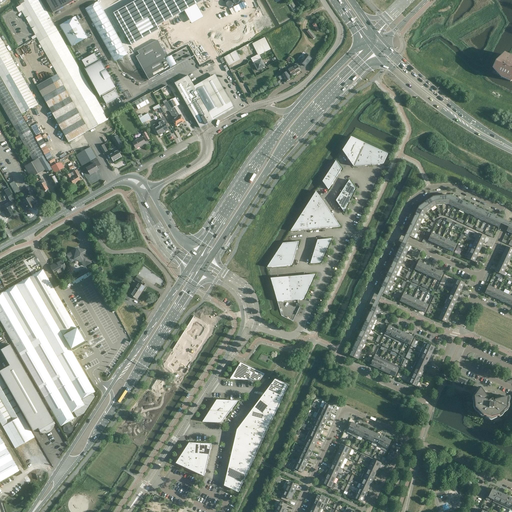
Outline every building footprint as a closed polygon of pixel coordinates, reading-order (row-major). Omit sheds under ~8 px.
[(22,0),(17,3),(19,6),(16,8),(19,12),(21,11),(32,30),(34,33),(57,74),(89,130),(108,120),(106,116),(52,21),(40,0),(22,0)] [(45,0),(53,13),(76,0),(45,0)] [(138,0),(115,13),(133,45),(161,29),(159,26),(204,0),(138,0)] [(97,3),(84,10),(114,62),(123,57),(127,55),(97,3)] [(72,46),(87,38),(75,17),(60,25),(72,46)] [(307,32),(313,39),(315,37),(309,30),(307,32)] [(0,37),(0,75),(22,114),(38,105),(0,37)] [(270,49),(265,38),(253,44),(258,55),(270,49)] [(166,52),(164,53),(157,40),(137,51),(139,55),(136,57),(145,74),(149,80),(159,74),(160,75),(171,69),(167,62),(165,59),(169,56),(166,52)] [(239,60),(235,52),(225,58),(229,66),(239,60)] [(86,67),(87,69),(85,70),(100,96),(102,95),(103,97),(102,97),(106,104),(119,97),(115,90),(114,90),(113,89),(115,87),(101,61),(99,62),(98,61),(98,60),(94,54),(82,61),(86,67)] [(312,59),(306,54),(302,59),(300,58),(298,60),(305,66),(312,59)] [(511,58),(511,57),(505,55),(496,63),(493,68),(498,70),(496,73),(497,74),(497,73),(502,75),(501,78),(501,77),(511,82),(511,80),(511,58)] [(265,67),(261,60),(254,63),(258,70),(265,67)] [(287,67),(291,75),(292,76),(296,74),(293,67),(289,69),(288,66),(287,67)] [(291,75),(287,67),(284,68),(287,73),(278,77),(280,80),(284,78),(286,82),(291,79),(289,76),(291,75)] [(215,73),(194,86),(201,98),(198,100),(210,122),(235,108),(215,73)] [(68,142),(82,134),(89,130),(57,74),(37,86),(68,142)] [(0,102),(33,162),(44,156),(44,155),(0,77),(0,102)] [(194,86),(189,78),(186,80),(184,81),(183,79),(180,80),(176,83),(175,83),(200,128),(201,127),(205,125),(207,124),(208,123),(210,122),(198,100),(201,98),(194,86)] [(138,108),(148,102),(144,95),(134,102),(138,108)] [(172,109),(174,107),(179,105),(175,98),(168,102),(172,109)] [(164,104),(165,106),(162,107),(164,112),(165,112),(168,110),(168,111),(169,110),(172,109),(168,102),(165,104),(164,104)] [(172,109),(180,124),(185,121),(181,115),(179,116),(178,115),(179,115),(174,107),(172,109)] [(174,119),(172,120),(176,126),(180,124),(172,109),(169,110),(173,117),(174,119)] [(142,124),(151,119),(148,113),(139,118),(142,124)] [(169,130),(166,125),(168,124),(164,117),(159,120),(161,123),(159,124),(164,133),(166,132),(168,131),(168,130),(169,130)] [(164,133),(159,124),(161,123),(159,120),(154,123),(155,125),(154,126),(155,129),(159,136),(160,135),(160,136),(163,135),(162,134),(164,133)] [(117,136),(120,134),(117,130),(115,132),(114,132),(109,135),(111,139),(112,139),(118,149),(123,146),(117,136)] [(142,137),(138,139),(132,143),(136,149),(145,143),(142,137)] [(354,167),(383,164),(388,154),(351,137),(342,151),(354,167)] [(52,156),(59,153),(53,142),(46,145),(52,156)] [(99,147),(103,154),(108,151),(104,144),(99,147)] [(76,156),(82,166),(90,162),(91,163),(92,165),(86,169),(88,172),(88,173),(89,173),(90,175),(98,170),(97,168),(100,166),(97,159),(90,147),(76,156)] [(110,155),(114,162),(121,157),(115,147),(111,150),(113,153),(110,155)] [(24,167),(30,176),(31,179),(45,170),(47,173),(52,170),(44,156),(33,162),(24,167)] [(64,168),(60,162),(60,161),(51,167),(55,173),(64,168)] [(328,190),(330,187),(342,169),(335,161),(323,182),(328,190)] [(71,181),(73,185),(80,180),(78,176),(80,175),(77,170),(66,176),(69,182),(71,181)] [(49,183),(50,183),(51,182),(54,186),(59,183),(54,176),(52,174),(46,177),(49,183)] [(39,186),(40,186),(44,192),(48,189),(42,179),(37,183),(39,186)] [(10,182),(14,193),(19,191),(16,180),(10,182)] [(344,212),(355,188),(349,180),(336,201),(344,212)] [(316,192),(291,231),(340,227),(316,192)] [(32,204),(33,203),(34,203),(30,197),(29,195),(24,198),(24,199),(21,201),(23,205),(24,205),(25,207),(24,207),(27,211),(34,206),(32,204)] [(442,205),(442,196),(433,197),(436,205),(442,205)] [(449,204),(450,196),(442,196),(442,205),(449,204)] [(458,199),(450,196),(449,204),(455,207),(458,199)] [(436,205),(433,197),(426,202),(431,209),(436,205)] [(459,209),(463,202),(458,199),(455,207),(459,209)] [(13,215),(11,210),(14,209),(10,201),(1,206),(7,218),(8,217),(9,218),(11,217),(11,216),(13,215)] [(431,209),(426,202),(419,207),(426,213),(431,209)] [(464,211),(468,204),(463,202),(459,209),(464,211)] [(469,214),(473,206),(468,204),(464,211),(469,214)] [(474,216),(478,208),(473,206),(469,214),(474,216)] [(423,218),(426,213),(419,207),(415,215),(423,218)] [(479,218),(483,211),(478,208),(474,216),(479,218)] [(484,221),(488,213),(483,211),(479,218),(484,221)] [(489,223),(492,215),(488,213),(484,221),(489,223)] [(421,223),(423,218),(415,215),(413,220),(421,223)] [(494,225),(497,218),(492,215),(489,223),(494,225)] [(507,222),(502,220),(497,218),(494,225),(499,227),(501,224),(505,226),(507,222)] [(418,228),(421,223),(413,220),(411,225),(418,228)] [(416,233),(418,228),(411,225),(408,230),(416,233)] [(414,238),(416,233),(408,230),(405,238),(408,239),(410,236),(414,238)] [(433,243),(437,235),(432,233),(428,240),(433,243)] [(478,234),(476,239),(484,242),(486,237),(478,234)] [(438,245),(442,237),(437,235),(433,243),(438,245)] [(443,247),(447,240),(442,237),(438,245),(443,247)] [(405,238),(402,242),(400,248),(408,251),(410,246),(406,244),(408,239),(405,238)] [(331,239),(318,240),(310,264),(320,263),(331,239)] [(481,247),(484,242),(476,239),(474,243),(481,247)] [(448,250),(452,242),(447,240),(443,247),(448,250)] [(283,243),(267,267),(292,265),(298,246),(299,242),(283,243)] [(457,244),(452,242),(448,250),(453,252),(457,244)] [(479,252),(481,247),(474,243),(471,248),(479,252)] [(405,256),(408,251),(400,248),(398,252),(405,256)] [(477,257),(479,252),(471,248),(469,253),(477,257)] [(71,262),(74,260),(74,259),(81,261),(81,262),(84,266),(90,262),(85,254),(84,253),(85,251),(77,249),(76,251),(75,251),(67,255),(71,262)] [(403,261),(405,256),(398,252),(396,257),(403,261)] [(510,260),(511,255),(504,252),(502,257),(510,260)] [(474,262),(477,257),(469,253),(467,258),(474,262)] [(401,266),(403,261),(396,257),(393,262),(401,266)] [(507,265),(510,260),(502,257),(500,261),(507,265)] [(57,272),(58,274),(67,269),(61,260),(60,260),(56,262),(56,263),(50,266),(51,268),(54,274),(57,272)] [(505,270),(507,265),(500,261),(497,266),(505,270)] [(398,271),(401,266),(393,262),(391,267),(398,271)] [(420,272),(423,264),(418,262),(415,269),(420,272)] [(425,274),(428,266),(423,264),(420,272),(425,274)] [(430,276),(433,269),(428,266),(425,274),(430,276)] [(503,275),(505,270),(497,266),(495,271),(503,275)] [(101,267),(100,268),(95,270),(95,271),(98,276),(104,273),(101,267)] [(396,276),(398,271),(391,267),(389,272),(396,276)] [(0,321),(52,412),(58,422),(61,426),(74,419),(71,413),(85,405),(82,400),(95,392),(89,382),(87,378),(70,349),(84,341),(43,269),(0,293),(0,321)] [(435,278),(438,271),(433,269),(430,276),(435,278)] [(443,273),(438,271),(435,278),(440,281),(443,273)] [(394,281),(396,276),(389,272),(386,277),(394,281)] [(303,300),(315,275),(271,278),(276,302),(278,302),(303,300)] [(392,285),(394,281),(386,277),(384,282),(392,285)] [(462,288),(465,283),(457,280),(455,285),(462,288)] [(389,290),(392,285),(384,282),(382,287),(389,290)] [(146,285),(144,283),(142,285),(138,283),(134,289),(136,291),(137,290),(142,293),(145,287),(146,285)] [(460,293),(462,288),(455,285),(452,289),(460,293)] [(490,296),(493,288),(488,286),(485,293),(490,296)] [(387,295),(389,290),(382,287),(376,299),(380,301),(383,294),(387,295)] [(495,298),(498,290),(493,288),(490,296),(495,298)] [(130,295),(137,300),(142,293),(137,290),(136,291),(134,289),(130,295)] [(458,298),(460,293),(452,289),(450,294),(458,298)] [(500,300),(503,292),(498,290),(495,298),(500,300)] [(505,302),(508,295),(503,292),(500,300),(505,302)] [(405,304),(409,296),(404,293),(400,301),(405,304)] [(455,303),(458,298),(450,294),(448,299),(455,303)] [(410,306),(414,298),(409,296),(405,304),(410,306)] [(415,308),(418,300),(414,298),(410,306),(415,308)] [(376,299),(373,306),(370,311),(378,315),(380,310),(376,308),(380,301),(376,299)] [(453,308),(455,303),(448,299),(445,304),(453,308)] [(420,310),(423,303),(418,300),(415,308),(420,310)] [(425,313),(428,305),(423,303),(420,310),(425,313)] [(451,313),(453,308),(445,304),(443,309),(451,313)] [(449,318),(451,313),(443,309),(441,314),(449,318)] [(376,320),(378,315),(370,311),(368,316),(376,320)] [(446,323),(449,318),(441,314),(438,319),(446,323)] [(373,325),(376,320),(368,316),(366,321),(373,325)] [(371,330),(373,325),(366,321),(364,326),(371,330)] [(369,334),(371,330),(364,326),(361,331),(369,334)] [(389,338),(394,328),(389,326),(384,336),(389,338)] [(394,340),(399,330),(394,328),(389,338),(394,340)] [(400,340),(403,333),(399,330),(394,340),(399,342),(400,340)] [(367,339),(369,334),(361,331),(359,336),(367,339)] [(405,342),(408,335),(403,333),(400,340),(405,342)] [(413,337),(408,335),(405,342),(410,345),(413,337)] [(364,344),(367,339),(359,336),(357,341),(364,344)] [(362,349),(364,344),(357,341),(354,346),(362,349)] [(427,344),(425,349),(432,352),(435,347),(427,344)] [(0,349),(0,350),(9,366),(0,370),(0,374),(32,432),(37,429),(40,432),(41,431),(43,433),(45,432),(46,433),(51,430),(52,428),(54,427),(53,425),(55,424),(9,345),(0,349)] [(360,354),(362,349),(354,346),(352,351),(360,354)] [(432,352),(425,349),(422,348),(420,352),(430,357),(432,352)] [(357,359),(360,354),(352,351),(350,356),(357,359)] [(428,362),(430,357),(420,352),(418,357),(420,358),(428,362)] [(375,367),(380,358),(375,355),(370,365),(375,367)] [(380,370),(385,360),(380,358),(375,367),(380,370)] [(426,367),(428,362),(420,358),(418,363),(426,367)] [(385,372),(390,362),(385,360),(380,370),(385,372)] [(390,374),(395,364),(390,362),(385,372),(390,374)] [(423,372),(426,367),(418,363),(416,362),(413,367),(423,372)] [(260,381),(265,374),(240,363),(230,379),(260,381)] [(400,367),(395,364),(390,374),(395,377),(400,367)] [(421,377),(423,372),(413,367),(411,372),(413,373),(421,377)] [(419,382),(421,377),(413,373),(411,378),(419,382)] [(35,437),(0,377),(0,422),(15,449),(35,437)] [(416,387),(419,382),(411,378),(409,377),(406,382),(416,387)] [(286,384),(276,379),(272,384),(269,387),(270,387),(244,422),(243,421),(237,430),(225,481),(226,481),(225,486),(236,491),(236,492),(238,492),(288,385),(286,384)] [(480,388),(478,392),(477,391),(474,394),(474,395),(473,397),(474,397),(475,402),(474,402),(473,405),(473,407),(474,409),(475,408),(478,411),(478,412),(480,415),(481,416),(482,417),(483,416),(486,417),(486,418),(491,420),(497,418),(496,417),(499,416),(500,417),(501,416),(503,415),(505,412),(504,411),(507,408),(508,409),(509,407),(509,405),(509,402),(508,401),(508,397),(495,400),(493,396),(489,399),(481,388),(480,388)] [(217,423),(221,423),(223,420),(238,401),(217,400),(202,422),(217,423)] [(326,402),(323,408),(322,409),(330,413),(333,407),(329,405),(330,404),(326,402)] [(329,417),(330,413),(322,409),(323,408),(320,407),(319,409),(320,409),(318,413),(328,418),(330,419),(331,417),(329,417)] [(330,419),(328,418),(318,413),(316,418),(315,418),(314,420),(317,421),(317,420),(325,424),(327,420),(329,421),(330,419)] [(323,429),(325,424),(317,420),(317,421),(315,425),(323,429)] [(352,435),(357,424),(352,422),(347,433),(352,435)] [(73,425),(66,424),(65,432),(72,433),(73,425)] [(358,435),(362,427),(357,424),(352,435),(357,437),(358,435)] [(320,435),(323,429),(315,425),(313,430),(310,429),(309,431),(312,432),(312,431),(320,435)] [(363,437),(367,429),(362,427),(358,435),(363,437)] [(368,439),(371,431),(367,429),(363,437),(368,439)] [(318,440),(320,435),(312,431),(312,432),(309,431),(307,435),(318,440)] [(373,442),(376,434),(371,431),(368,439),(373,442)] [(377,444),(381,436),(376,434),(373,442),(377,444)] [(315,445),(318,440),(307,435),(305,440),(305,439),(304,442),(307,443),(307,442),(315,445)] [(382,446),(386,438),(381,436),(377,444),(376,447),(381,449),(382,446)] [(0,481),(19,471),(0,437),(0,481)] [(391,441),(386,438),(382,446),(387,449),(391,441)] [(313,451),(315,445),(307,442),(307,443),(305,447),(313,451)] [(189,443),(185,449),(176,463),(204,477),(212,444),(191,443),(189,443)] [(341,444),(339,450),(347,453),(349,454),(352,449),(341,444)] [(310,456),(313,451),(305,447),(303,451),(300,450),(299,452),(302,454),(302,453),(310,456)] [(349,454),(347,453),(339,450),(337,454),(345,458),(347,459),(349,454)] [(308,462),(310,456),(302,453),(302,454),(300,458),(308,462)] [(343,463),(345,458),(337,454),(334,459),(343,463)] [(305,467),(308,462),(300,458),(298,462),(295,461),(294,463),(295,464),(297,464),(297,463),(305,467)] [(368,463),(370,464),(378,468),(381,463),(370,458),(368,463)] [(340,468),(343,463),(334,459),(332,464),(340,468)] [(303,473),(305,467),(297,463),(297,464),(295,464),(292,470),(298,472),(298,471),(303,473)] [(338,473),(340,468),(332,464),(330,469),(338,473)] [(376,473),(378,468),(370,464),(368,469),(376,473)] [(336,478),(338,473),(330,469),(328,474),(336,478)] [(374,478),(376,473),(368,469),(366,474),(374,478)] [(333,483),(336,478),(328,474),(325,479),(333,483)] [(372,483),(374,478),(366,474),(363,479),(372,483)] [(331,488),(333,483),(325,479),(323,484),(331,488)] [(369,488),(372,483),(363,479),(361,484),(369,488)] [(289,482),(285,490),(293,494),(296,488),(295,488),(297,485),(289,482)] [(367,492),(369,488),(361,484),(359,489),(367,492)] [(365,497),(367,492),(359,489),(357,494),(365,497)] [(494,500),(498,491),(492,489),(490,494),(488,493),(485,499),(491,502),(492,499),(494,500)] [(291,500),(293,494),(285,490),(281,499),(288,502),(290,499),(291,500)] [(498,505),(503,494),(498,491),(494,500),(493,502),(498,505)] [(362,502),(365,497),(357,494),(354,492),(352,498),(362,502)] [(504,507),(509,496),(503,494),(498,505),(504,507)] [(316,500),(326,505),(327,505),(329,499),(321,495),(321,496),(318,495),(316,500)] [(326,505),(316,500),(313,505),(322,509),(324,510),(326,505)] [(280,502),(276,510),(279,511),(284,511),(287,508),(286,508),(287,505),(280,502)]
